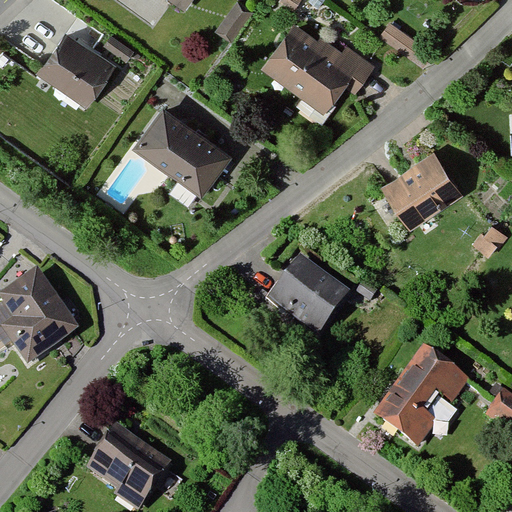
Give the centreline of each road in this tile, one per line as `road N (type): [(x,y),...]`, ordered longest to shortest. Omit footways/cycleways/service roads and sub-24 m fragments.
road 1 (residential): [(151,310),(511,3)]
road 2 (residential): [(151,310),(427,511)]
road 3 (residential): [(0,491),(151,310)]
road 4 (residential): [(0,197),(151,310)]
